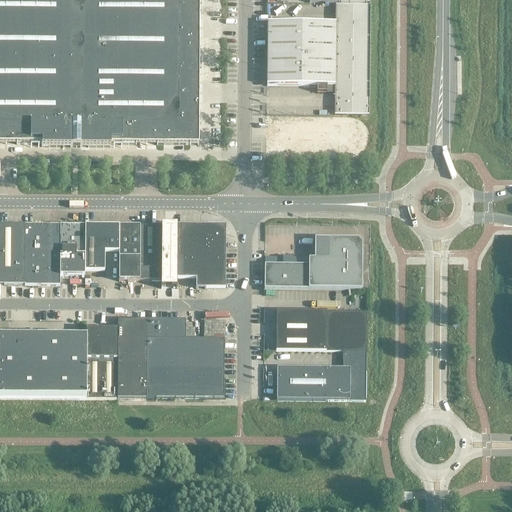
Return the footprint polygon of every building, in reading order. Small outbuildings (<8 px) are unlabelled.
[(198,138),(199,19),(199,0),(0,0),(0,144),(41,145),(41,148),(57,148),(110,148),(110,145),(198,146),(198,138)] [(369,116),(370,7),(336,6),(335,24),(267,24),(267,86),(317,87),(317,94),(335,94),(334,116),(369,116)] [(264,118),(264,139),(368,139),(368,118),(264,118)] [(338,159),(338,146),(283,145),(283,158),(338,159)] [(0,285),(25,286),(25,226),(0,225),(0,285)] [(60,287),(60,277),(60,226),(25,226),(25,286),(60,287)] [(85,277),(85,272),(85,226),(60,226),(60,277),(85,277)] [(119,253),(119,226),(85,226),(85,272),(105,272),(105,252),(119,253)] [(139,282),(140,226),(119,226),(119,253),(119,282),(139,282)] [(161,282),(161,226),(140,226),(139,282),(161,282)] [(161,226),(161,282),(176,283),(177,280),(177,226),(161,226)] [(225,290),(225,249),(225,227),(177,226),(177,280),(196,280),(196,290),(225,290)] [(361,286),(361,245),(357,241),(329,240),(328,260),(308,260),(308,266),(264,266),(264,290),(361,291),(361,286)] [(366,353),(366,313),(276,312),(276,352),(343,353),(366,353)] [(223,400),(224,342),(185,341),(185,322),(118,322),(117,399),(223,400)] [(116,401),(116,331),(86,331),(86,340),(86,401),(116,401)] [(0,400),(86,401),(86,340),(0,339),(0,400)] [(365,403),(366,353),(343,353),(342,370),(277,370),(276,402),(365,403)]
